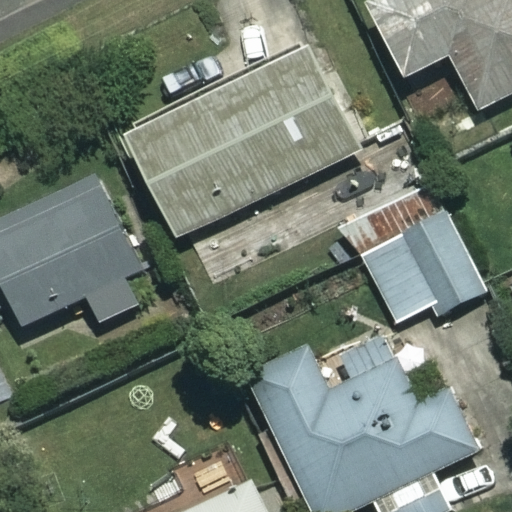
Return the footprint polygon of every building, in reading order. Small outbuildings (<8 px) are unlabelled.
[(487,117),(511,104),(511,0),(397,0),(379,9),(416,82),(459,60),(487,117)] [(371,151),(323,49),(138,136),(186,238),(371,151)] [(158,304),(106,181),(0,226),(0,259),(29,328),(95,301),(105,326),(158,304)] [(485,297),(461,224),(373,253),(397,326),(485,297)] [(386,341),(351,357),(362,381),(336,393),(315,349),(256,376),(319,511),(354,511),(377,501),(382,511),(455,511),(457,511),(440,474),(485,452),(458,396),(419,414),(386,341)] [(0,399),(14,393),(0,363),(0,399)] [(275,511),(259,478),(187,511),(275,511)]
